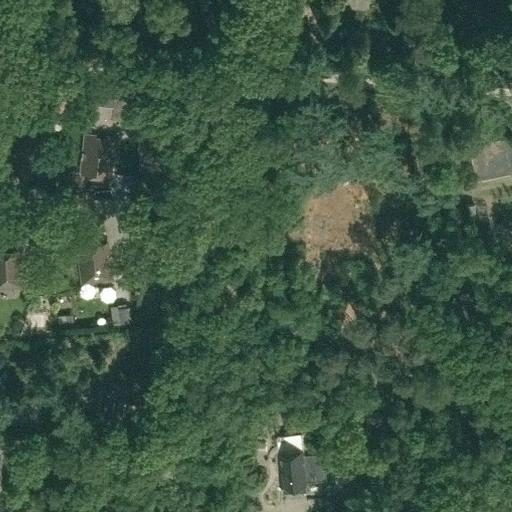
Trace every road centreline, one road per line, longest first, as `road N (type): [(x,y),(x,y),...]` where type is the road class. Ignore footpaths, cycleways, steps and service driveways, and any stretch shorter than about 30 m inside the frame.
road 1 (track): [(0,77),(262,73),(511,90)]
road 2 (unknown): [(11,404),(66,395),(86,381),(131,328),(151,280),(159,192),(143,75)]
road 3 (unclassified): [(129,204),(0,211)]
